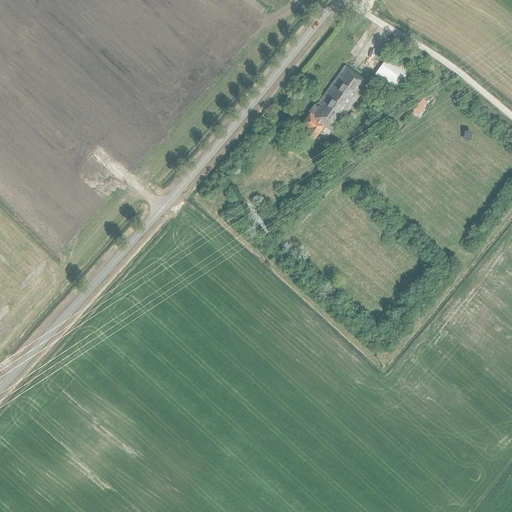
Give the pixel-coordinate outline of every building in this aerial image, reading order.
[(374,76),(394,91),(409,71),(388,56),(374,76)] [(368,85),(344,67),(317,104),(319,105),(317,108),(313,106),(308,114),(309,115),(301,126),(308,131),(305,136),(314,142),(323,129),(332,135),(348,113),(357,100),(368,85)] [(415,117),(427,103),(417,95),(405,110),(415,117)] [(370,98),(363,106),(372,113),(379,106),(370,98)] [(351,113),(346,120),(351,123),(356,116),(351,113)] [(465,130),(463,138),(472,140),(473,131),(465,130)]
